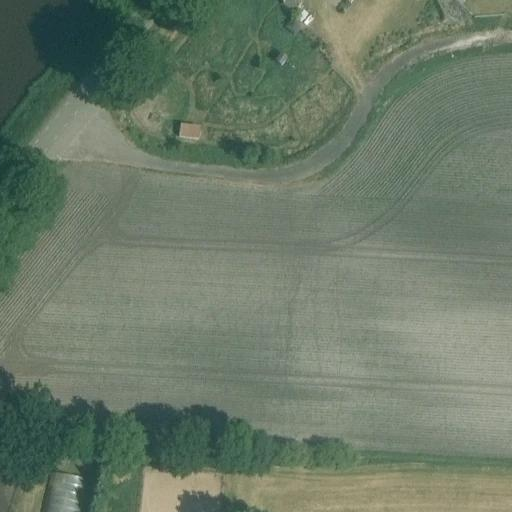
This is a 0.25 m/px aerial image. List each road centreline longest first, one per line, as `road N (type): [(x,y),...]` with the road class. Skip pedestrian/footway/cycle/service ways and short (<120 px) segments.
road 1 (track): [(511,38),(431,47),(393,67),(341,143),(292,175),(142,162),(58,123)]
road 2 (tertiary): [(0,197),(158,0)]
